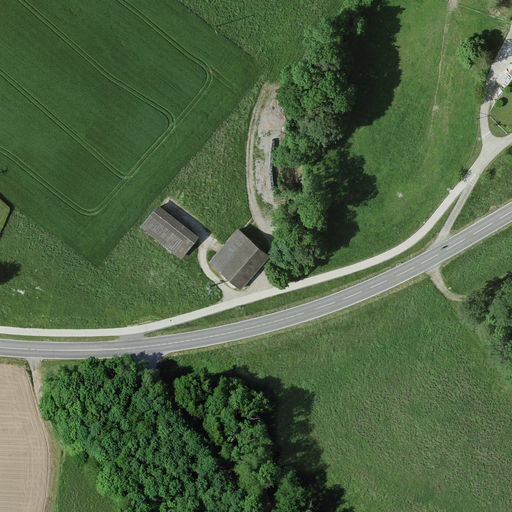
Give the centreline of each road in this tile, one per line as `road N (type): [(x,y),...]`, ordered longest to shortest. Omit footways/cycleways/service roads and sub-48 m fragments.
road 1 (secondary): [(511,210),(429,259),(309,311),(135,347)]
road 2 (track): [(473,174),(431,223),(389,255),(141,329),(135,347)]
road 3 (unclassified): [(135,347),(260,511)]
road 4 (track): [(34,349),(54,440),(50,511)]
road 5 (secondary): [(135,347),(0,347)]
